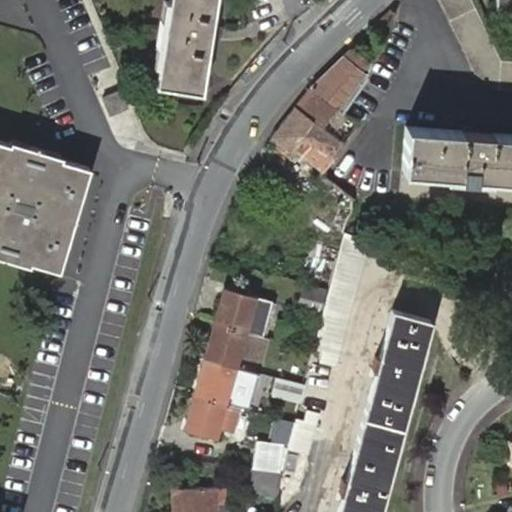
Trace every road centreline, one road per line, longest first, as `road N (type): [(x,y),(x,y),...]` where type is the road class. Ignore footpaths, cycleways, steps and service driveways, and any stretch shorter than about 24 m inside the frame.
road 1 (tertiary): [(362,0),(262,100),(209,189),(113,511)]
road 2 (residential): [(511,378),(489,391),(454,439),(444,511)]
road 3 (unknown): [(446,69),(355,165)]
